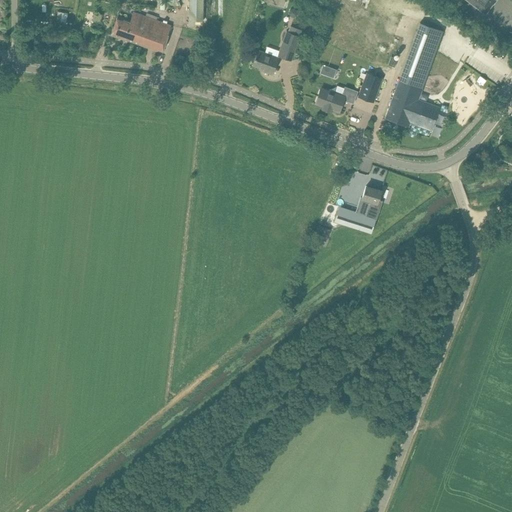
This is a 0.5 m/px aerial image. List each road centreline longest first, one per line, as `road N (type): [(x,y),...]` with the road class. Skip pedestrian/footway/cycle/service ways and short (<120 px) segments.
road 1 (tertiary): [(448,163),(401,165),(155,82),(14,67)]
road 2 (unclassified): [(379,511),(473,259),(448,163)]
